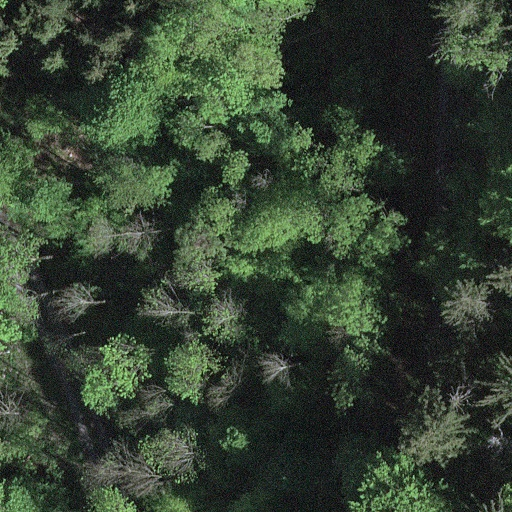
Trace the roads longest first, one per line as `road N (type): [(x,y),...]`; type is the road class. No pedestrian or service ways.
road 1 (track): [(460,0),(457,209),(436,402),(405,511)]
road 2 (track): [(117,511),(0,227)]
